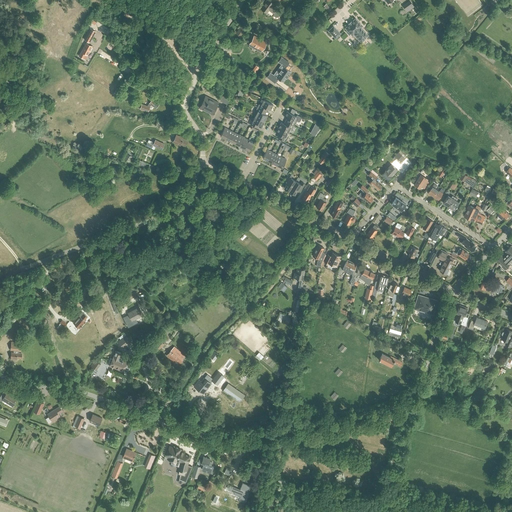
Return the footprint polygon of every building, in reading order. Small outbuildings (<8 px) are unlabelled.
[(277,7),(273,3),(268,0),(266,0),(261,8),(266,12),(268,9),(273,13),(274,15),(276,17),(278,16),(279,15),(279,12),(277,11),(275,11),(274,11),(277,7)] [(414,6),(409,1),(403,6),(407,11),(414,6)] [(367,35),(360,27),(361,25),(355,19),(346,28),(348,30),(346,31),(349,34),(350,33),(352,34),(354,33),(359,38),(359,40),(360,41),(362,41),(363,40),(364,38),(367,35)] [(240,36),(246,28),(242,25),(236,33),(240,36)] [(335,38),(340,33),(333,26),(328,31),(335,38)] [(84,39),(87,41),(89,42),(90,42),(96,31),(90,28),(84,39)] [(254,35),(250,43),(262,50),(266,42),(254,35)] [(88,44),(89,42),(87,41),(86,43),(86,42),(79,56),(85,59),(93,46),(88,44)] [(278,61),(282,64),(281,65),(284,67),(282,70),(281,69),(279,72),(279,73),(277,76),(274,75),(273,75),(269,72),(266,76),(275,82),(277,79),(281,81),(281,80),(283,81),(286,77),(287,78),(289,75),(288,74),(290,71),(289,70),(291,67),(288,64),(289,63),(281,57),(278,61)] [(227,104),(231,97),(224,93),(220,100),(227,104)] [(199,108),(201,105),(205,107),(204,109),(213,113),(212,114),(218,102),(214,100),(213,101),(209,99),(210,98),(205,95),(199,108)] [(152,98),(149,103),(148,106),(147,106),(142,104),(140,109),(148,111),(150,107),(149,106),(150,105),(151,106),(152,105),(156,108),(159,104),(155,101),(156,100),(152,98)] [(264,107),(270,110),(273,104),(263,99),(262,102),(260,101),(257,106),(263,110),(264,107)] [(256,113),(255,116),(264,121),(267,115),(262,112),(263,110),(257,106),(254,112),(256,113)] [(301,117),(297,115),(296,116),(287,111),(284,116),(290,119),(288,122),(294,125),(296,121),(298,122),(299,121),(301,118),(301,117)] [(256,123),(261,126),(264,121),(255,116),(253,118),(251,118),(249,123),(254,126),(256,123)] [(281,122),(278,127),(288,132),(289,130),(291,130),(294,125),(288,122),(287,125),(281,122)] [(316,122),(311,133),(315,135),(316,134),(318,130),(319,130),(321,125),(316,122)] [(511,141),(511,137),(497,123),(492,128),(503,138),(499,142),(506,148),(511,141)] [(224,127),(220,135),(225,138),(229,129),(224,127)] [(278,127),(275,133),(280,135),(278,138),(286,141),(288,136),(287,135),(288,132),(278,127)] [(234,132),(229,129),(225,138),(229,140),(234,132)] [(238,134),(234,132),(229,140),(234,143),(238,134)] [(181,143),(185,145),(188,139),(177,134),(173,141),(180,144),(181,143)] [(238,134),(234,143),(239,145),(243,137),(238,134)] [(239,145),(244,148),(248,139),(243,137),(239,145)] [(155,139),(153,145),(161,150),(164,144),(155,139)] [(244,148),(249,150),(253,142),(248,139),(244,148)] [(262,157),(267,160),(271,152),(266,149),(262,157)] [(405,153),(402,150),(399,153),(398,152),(392,158),(398,163),(404,157),(402,156),(405,153)] [(267,160),(272,163),(276,154),(271,152),(267,160)] [(324,160),(329,154),(326,152),(321,158),(324,160)] [(281,157),(276,154),(272,163),(277,165),(281,157)] [(277,165),(281,168),(286,159),(281,157),(277,165)] [(381,174),(388,180),(397,169),(391,164),(381,174)] [(441,176),(446,168),(443,166),(438,174),(441,176)] [(370,171),(367,174),(372,179),(369,183),(373,187),(374,186),(378,190),(378,189),(380,189),(380,188),(380,187),(381,186),(374,180),(377,177),(376,176),(378,174),(369,167),(368,169),(370,171)] [(321,174),(318,172),(313,177),(317,180),(321,174)] [(284,188),(289,191),(295,181),(290,178),(291,176),(288,174),(285,179),(288,181),(284,188)] [(419,188),(421,186),(424,188),(429,180),(421,174),(414,185),(419,188)] [(468,176),(465,182),(472,186),(476,180),(468,176)] [(301,182),(300,184),(295,181),(289,191),(294,194),(298,187),(301,189),(304,184),(301,182)] [(427,192),(433,196),(437,189),(434,188),(436,185),(434,183),(432,186),(431,186),(427,192)] [(363,191),(362,192),(360,192),(359,194),(359,196),(365,201),(366,200),(368,203),(373,198),(366,192),(366,193),(365,192),(367,189),(363,184),(360,187),(363,191)] [(311,186),(310,185),(307,191),(306,190),(301,198),(307,201),(311,194),(313,195),(316,189),(311,186)] [(340,194),(343,189),(338,186),(335,191),(334,191),(332,194),(337,197),(339,194),(340,194)] [(442,193),(442,192),(443,190),(441,188),(439,191),(437,189),(433,196),(438,199),(442,193)] [(475,197),(478,192),(472,188),(469,194),(475,197)] [(324,201),(325,199),(323,198),(325,195),(320,192),(317,197),(320,199),(316,207),(321,210),(326,202),(324,201)] [(443,202),(448,206),(454,197),(452,195),(450,197),(447,195),(443,202)] [(396,197),(391,204),(401,210),(402,210),(404,211),(408,206),(405,205),(406,204),(396,197)] [(448,206),(453,209),(458,202),(455,200),(456,198),(454,197),(448,206)] [(357,207),(361,202),(356,198),(352,203),(357,207)] [(335,207),(331,215),(336,218),(341,210),(340,209),(341,207),(343,203),(337,200),(334,207),(335,207)] [(464,216),(467,217),(470,218),(474,210),(475,208),(469,204),(467,209),(468,209),(467,213),(466,212),(464,216)] [(470,218),(473,220),(477,213),(478,212),(481,207),(477,205),(475,208),(474,210),(470,218)] [(495,209),(491,205),(487,210),(490,214),(495,209)] [(505,219),(509,214),(503,208),(502,209),(500,207),(497,210),(499,212),(498,213),(505,219)] [(353,222),(355,218),(353,216),(354,215),(352,214),(355,211),(350,208),(346,213),(347,214),(343,221),(346,223),(348,224),(349,224),(351,221),(353,222)] [(481,224),(485,216),(478,213),(478,212),(477,213),(473,220),(481,224)] [(427,230),(432,221),(428,218),(422,227),(427,230)] [(409,239),(410,236),(406,233),(401,231),(401,230),(399,229),(401,225),(397,223),(391,234),(398,237),(398,236),(401,238),(402,236),(409,239)] [(435,223),(428,236),(437,240),(440,234),(442,235),(443,232),(444,232),(446,229),(443,228),(443,227),(441,226),(435,223)] [(376,230),(375,229),(377,227),(374,225),(372,227),(371,226),(366,234),(371,237),(376,230)] [(410,236),(414,228),(410,226),(406,233),(410,236)] [(232,228),(226,234),(227,234),(225,236),(227,239),(231,234),(234,237),(236,235),(233,232),(235,230),(236,232),(238,230),(235,228),(234,229),(232,228)] [(457,231),(455,234),(463,239),(461,243),(464,246),(465,245),(471,251),(472,251),(474,249),(474,248),(475,246),(473,244),(475,243),(472,241),(471,242),(466,237),(457,231)] [(337,248),(342,241),(335,237),(330,244),(337,248)] [(320,262),(324,254),(321,252),(323,247),(317,244),(311,255),(317,258),(316,260),(316,266),(320,266),(320,262)] [(410,252),(408,255),(414,258),(418,249),(410,245),(407,251),(410,252)] [(453,251),(452,253),(457,256),(458,255),(459,255),(464,259),(468,254),(462,249),(459,248),(456,253),(453,251)] [(431,265),(438,250),(435,249),(427,263),(431,265)] [(452,261),(453,259),(450,257),(449,259),(445,257),(447,253),(441,249),(438,256),(442,258),(443,260),(444,261),(439,270),(446,273),(448,269),(452,261)] [(340,256),(335,253),(334,254),(332,253),(331,256),(328,254),(324,262),(328,264),(328,262),(337,266),(340,259),(339,259),(340,256)] [(509,264),(511,261),(506,255),(503,258),(502,256),(501,257),(500,257),(499,258),(498,258),(497,259),(497,260),(496,260),(505,269),(510,264),(509,264)] [(343,270),(345,271),(350,261),(346,259),(342,267),(344,268),(343,270)] [(350,261),(345,271),(349,273),(349,271),(352,272),(352,273),(351,275),(352,276),(349,281),(351,282),(350,284),(353,286),(355,281),(356,275),(357,272),(354,271),(356,267),(354,266),(355,264),(350,261)] [(294,271),(293,277),(299,278),(297,288),(302,289),(303,283),(302,282),(302,279),(304,269),(296,267),(295,272),(294,271)] [(365,280),(365,282),(369,284),(372,277),(371,277),(373,273),(364,268),(361,273),(362,273),(360,278),(365,280)] [(388,276),(379,274),(377,281),(375,281),(372,291),(373,291),(372,294),(376,295),(377,290),(382,291),(384,283),(386,284),(388,276)] [(495,281),(494,284),(493,283),(490,282),(490,283),(489,283),(482,280),(479,287),(490,291),(491,292),(491,291),(499,294),(503,285),(495,281)] [(394,294),(394,291),(397,284),(392,282),(391,285),(390,284),(387,292),(389,293),(388,295),(392,297),(391,300),(392,301),(391,304),(393,305),(397,295),(394,294)] [(106,292),(98,283),(94,287),(101,296),(106,292)] [(279,289),(284,292),(287,287),(283,284),(281,283),(278,287),(280,288),(279,289)] [(400,297),(406,301),(411,291),(404,288),(400,297)] [(113,293),(109,295),(116,313),(120,311),(113,293)] [(414,310),(433,315),(436,301),(417,296),(414,310)] [(468,317),(464,316),(467,308),(459,305),(456,313),(457,313),(454,321),(462,324),(460,329),(463,330),(465,325),(468,317)] [(138,307),(128,312),(132,320),(138,317),(137,315),(142,313),(138,307)] [(85,320),(84,318),(87,315),(81,311),(72,321),(79,327),(85,320)] [(474,323),(484,327),(487,320),(476,316),(474,321),(471,319),(468,326),(472,328),(474,323)] [(49,328),(57,320),(54,317),(46,325),(49,328)] [(391,325),(388,334),(400,338),(402,329),(391,325)] [(503,332),(502,332),(501,334),(501,335),(502,335),(501,339),(504,340),(503,341),(504,342),(505,343),(505,344),(504,344),(510,347),(511,341),(511,337),(510,336),(511,331),(505,329),(504,332),(503,332)] [(125,336),(118,342),(122,348),(130,342),(125,336)] [(159,338),(154,344),(160,349),(165,343),(164,343),(159,338)] [(16,360),(16,358),(21,358),(21,353),(19,353),(19,351),(21,351),(22,343),(11,342),(11,350),(13,350),(13,352),(11,352),(10,359),(16,360)] [(174,346),(166,355),(174,362),(177,360),(180,363),(183,359),(182,359),(185,356),(174,346)] [(110,358),(109,362),(111,363),(110,365),(115,367),(119,358),(121,353),(116,350),(112,359),(110,358)] [(208,358),(213,362),(218,354),(214,351),(208,358)] [(397,365),(400,366),(402,362),(393,358),(393,359),(382,353),(379,360),(391,366),(393,361),(398,364),(397,365)] [(115,367),(122,370),(123,368),(128,370),(130,366),(125,364),(127,359),(122,357),(121,359),(119,358),(115,367)] [(96,361),(91,367),(96,370),(100,365),(96,361)] [(206,385),(207,386),(210,382),(211,380),(212,380),(212,378),(211,377),(210,376),(209,376),(208,377),(206,379),(203,377),(200,380),(198,378),(193,385),(201,392),(206,385)] [(244,394),(223,380),(218,386),(239,401),(244,394)] [(11,394),(7,391),(6,393),(3,392),(0,396),(0,399),(2,401),(3,399),(12,405),(17,398),(11,395),(11,394)] [(40,410),(43,403),(38,401),(35,408),(40,410)] [(47,413),(52,420),(60,416),(58,413),(62,411),(59,406),(47,413)] [(93,414),(89,421),(99,425),(102,418),(93,414)] [(79,416),(75,426),(80,428),(84,419),(79,416)] [(178,448),(177,448),(173,446),(173,447),(169,446),(165,455),(169,457),(168,459),(171,460),(172,460),(176,462),(177,460),(181,462),(178,474),(180,474),(179,479),(185,482),(186,482),(190,471),(190,470),(186,469),(187,465),(187,464),(190,457),(183,454),(184,452),(181,451),(181,449),(178,448)] [(126,448),(123,457),(132,461),(136,452),(126,448)] [(138,452),(134,461),(138,463),(140,460),(143,462),(146,456),(138,452)] [(202,462),(201,462),(205,463),(204,466),(208,467),(208,470),(212,471),(214,466),(211,465),(212,461),(209,460),(210,457),(203,455),(202,460),(200,459),(200,461),(202,462)] [(116,464),(111,476),(116,478),(120,466),(116,464)] [(193,475),(198,477),(201,468),(196,466),(193,475)] [(231,485),(229,490),(234,492),(233,493),(240,496),(239,498),(246,500),(245,502),(249,492),(249,493),(247,492),(248,491),(250,485),(249,485),(243,483),(240,490),(236,488),(236,487),(231,485)] [(215,504),(222,488),(214,485),(207,500),(215,504)]
